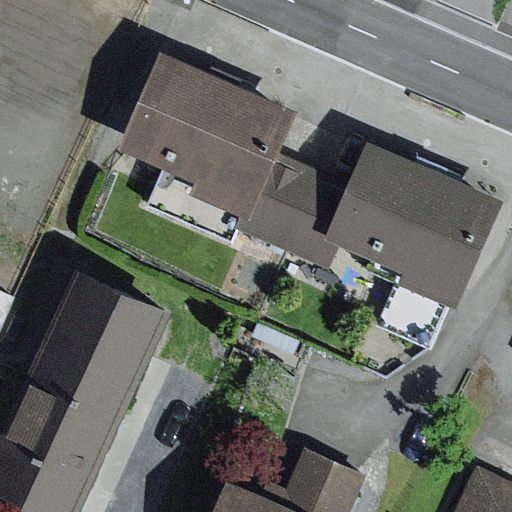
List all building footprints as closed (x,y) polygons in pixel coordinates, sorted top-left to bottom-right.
[(280,257),(313,180),(277,164),(297,117),(158,58),(120,148),(170,169),(155,204),(280,257)] [(313,180),(280,257),(446,327),(499,203),(361,144),(341,191),(313,180)] [(72,511),(159,315),(65,274),(0,423),(0,491),(47,511),(72,511)] [(277,509),(212,482),(199,511),(345,511),(360,477),(333,465),(301,452),(277,509)] [(511,511),(511,484),(475,467),(452,511),(511,511)]
